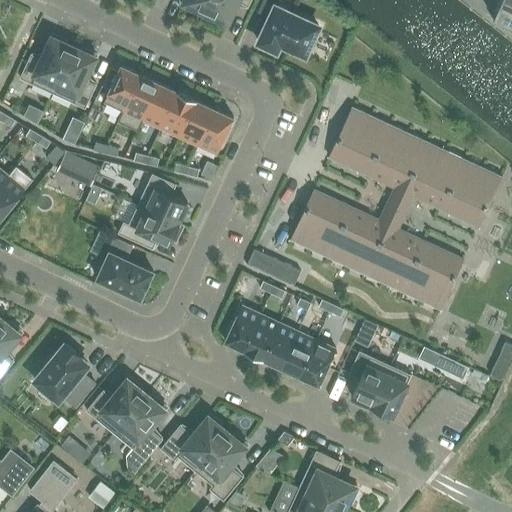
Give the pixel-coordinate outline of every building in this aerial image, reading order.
[(196,9),(206,13),(211,0),(185,0),(182,6),(195,12),(196,9)] [(211,0),(206,13),(215,17),(213,20),(226,26),(237,2),(248,7),(251,0),(211,0)] [(279,0),(264,0),(259,11),(270,17),(259,42),(277,51),(280,43),(305,55),(319,26),(277,6),(279,0)] [(511,0),(499,0),(491,18),(511,27),(511,0)] [(20,78),(53,93),(74,47),(65,43),(66,40),(53,34),(42,58),(31,53),(20,78)] [(74,47),(53,93),(85,108),(96,83),(86,78),(97,54),(84,48),(83,51),(74,47)] [(104,102),(123,110),(140,74),(121,65),(118,72),(109,90),(104,102)] [(110,68),(101,87),(109,90),(118,72),(110,68)] [(118,121),(137,130),(159,83),(140,74),(123,110),(118,121)] [(143,120),(160,128),(177,91),(178,91),(177,91),(159,83),(137,130),(138,131),(143,120)] [(179,136),(196,100),(177,91),(160,128),(179,136)] [(179,136),(198,145),(215,108),(196,100),(179,136)] [(502,176),(352,106),(329,157),(398,189),(383,221),(314,189),(290,239),(440,309),(464,259),(394,227),(410,194),(479,226),(502,176)] [(217,154),(234,117),(215,108),(198,145),(217,154)] [(5,114),(1,120),(11,127),(15,120),(5,114)] [(30,129),(26,135),(36,142),(40,135),(30,129)] [(40,135),(36,142),(47,148),(51,141),(40,135)] [(94,150),(105,153),(108,145),(96,142),(94,150)] [(108,145),(105,153),(117,156),(119,148),(108,145)] [(100,166),(67,150),(58,168),(92,184),(100,166)] [(134,160),(146,163),(148,155),(136,152),(134,160)] [(159,159),(148,155),(146,163),(157,166),(159,159)] [(188,166),(176,163),(174,171),(186,174),(188,166)] [(16,166),(9,175),(0,185),(0,219),(25,189),(33,180),(16,166)] [(199,169),(188,166),(186,174),(197,177),(199,169)] [(0,185),(9,175),(0,167),(0,185)] [(138,204),(179,222),(188,203),(171,195),(176,184),(152,173),(140,199),(138,204)] [(94,205),(101,189),(92,185),(85,201),(94,205)] [(179,222),(138,204),(128,225),(127,229),(121,226),(117,235),(151,251),(157,238),(170,244),(173,239),(176,240),(183,224),(179,222)] [(153,271),(126,258),(132,245),(100,231),(92,250),(107,257),(97,278),(141,298),(153,271)] [(248,262),(295,283),(301,270),(254,249),(248,262)] [(274,285),(263,280),(260,288),(271,293),(274,285)] [(285,291),(274,285),(271,293),(280,297),(282,298),(285,291)] [(278,303),(280,297),(271,293),(268,298),(278,303)] [(311,303),(300,298),(297,305),(308,310),(311,303)] [(322,299),(319,306),(330,311),(333,304),(322,299)] [(261,313),(242,304),(225,340),(244,349),(261,313)] [(333,304),(330,311),(341,316),(344,309),(333,304)] [(261,313),(244,349),(263,358),(280,321),(261,313)] [(1,319),(0,320),(0,377),(14,360),(5,352),(22,332),(11,323),(9,325),(1,319)] [(298,330),(280,321),(263,358),(281,366),(298,330)] [(298,330),(281,366),(300,375),(317,338),(298,330)] [(336,347),(317,338),(300,375),(319,384),(336,347)] [(500,353),(511,358),(511,355),(511,344),(505,342),(500,353)] [(58,399),(62,395),(75,406),(95,382),(82,371),(88,364),(79,357),(81,356),(66,343),(57,354),(54,351),(44,364),(47,366),(35,380),(58,399)] [(371,406),(390,365),(370,355),(359,350),(347,374),(359,379),(351,396),(371,405),(371,406)] [(453,360),(448,371),(463,377),(468,367),(453,360)] [(490,374),(501,379),(506,369),(495,363),(490,374)] [(390,365),(371,406),(392,416),(411,374),(390,365)] [(86,410),(114,433),(146,394),(138,388),(141,385),(130,376),(113,397),(104,389),(86,410)] [(146,394),(114,433),(146,459),(163,438),(150,427),(167,406),(156,397),(154,400),(146,394)] [(177,456),(195,470),(227,432),(219,425),(221,422),(210,414),(193,434),(181,424),(161,448),(175,460),(177,456)] [(284,431),(278,440),(288,444),(294,436),(284,431)] [(227,432),(195,470),(213,485),(210,488),(224,500),(244,475),(231,465),(248,444),(237,435),(234,438),(227,432)] [(76,443),(67,435),(59,445),(68,452),(76,443)] [(316,450),(299,487),(345,508),(349,499),(352,501),(358,488),(334,476),(341,461),(316,450)] [(0,484),(12,494),(33,467),(21,457),(4,479),(0,475),(0,484)] [(50,511),(76,479),(54,461),(30,491),(43,501),(33,511),(50,511)] [(94,490),(108,501),(114,493),(99,482),(94,490)] [(342,511),(345,508),(299,487),(287,511),(342,511)] [(233,493),(226,502),(237,507),(244,498),(233,493)]
